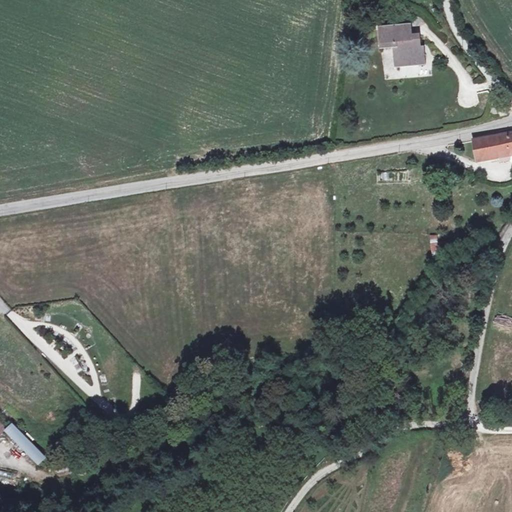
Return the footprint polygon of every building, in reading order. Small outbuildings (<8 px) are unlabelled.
[(394,48),(396,67),(425,64),(424,54),(421,54),(420,48),(419,35),(412,36),(411,25),(379,28),(381,49),(394,48)] [(511,155),(511,134),(473,141),(477,162),(511,155)] [(430,235),(430,252),(440,252),(440,235),(430,235)] [(397,405),(405,403),(401,390),(393,392),(397,405)] [(9,431),(0,422),(0,436),(2,438),(9,431)]
